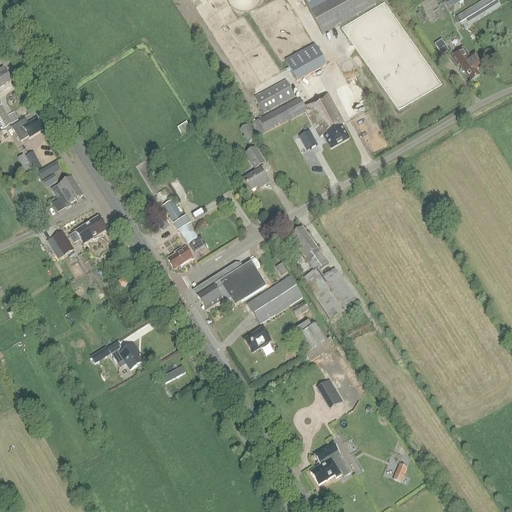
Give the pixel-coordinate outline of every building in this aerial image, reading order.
[(302,0),(310,12),(331,0),(302,0)] [(331,0),(310,12),(322,35),(375,6),(372,0),(331,0)] [(462,0),(445,0),(443,2),(448,9),(462,0)] [(496,0),(483,0),(455,18),(462,30),(500,7),(496,0)] [(449,52),(441,40),(433,45),(441,57),(449,52)] [(314,45),(285,61),(296,82),(326,66),(314,45)] [(471,81),(480,75),(476,70),(483,65),(475,53),(470,56),(463,47),(450,56),(457,66),(459,64),(471,81)] [(0,89),(11,82),(3,69),(0,70),(0,89)] [(265,116),(295,98),(285,81),(255,99),(265,116)] [(330,150),(348,140),(341,127),(345,125),(327,95),(305,107),(300,99),(250,127),(258,139),(288,121),(289,122),(303,114),(302,113),(305,111),(320,137),(322,136),(330,150)] [(8,116),(2,107),(0,107),(0,125),(3,130),(13,124),(8,116)] [(35,120),(28,124),(25,119),(11,128),(20,143),(28,138),(28,139),(42,131),(35,120)] [(190,122),(181,126),(183,132),(193,128),(190,122)] [(255,139),(247,125),(240,129),(248,143),(255,139)] [(311,150),(317,147),(309,133),(303,136),(311,150)] [(261,188),(268,184),(258,167),(263,164),(254,149),(244,155),(255,172),(241,181),(249,192),(259,185),(261,188)] [(41,167),(33,153),(25,158),(33,172),(41,167)] [(58,183),(53,175),(48,178),(52,185),(58,183)] [(61,185),(57,187),(63,197),(53,204),(59,213),(70,206),(69,205),(83,196),(72,178),(65,183),(64,182),(61,184),(61,185)] [(172,200),(162,206),(187,246),(190,244),(194,250),(200,246),(196,240),(198,239),(172,200)] [(170,227),(159,210),(150,215),(162,233),(170,227)] [(208,210),(198,214),(201,219),(210,215),(208,210)] [(83,246),(106,232),(98,218),(75,232),(76,233),(69,237),(73,245),(80,241),(83,246)] [(319,270),(328,264),(302,229),(290,238),(313,271),(302,279),(329,321),(357,303),(334,269),(323,276),(319,270)] [(73,251),(62,232),(46,242),(57,260),(73,251)] [(174,252),(175,254),(167,259),(173,269),(179,266),(180,268),(192,261),(185,248),(182,250),(181,248),(174,252)] [(195,294),(196,297),(205,311),(221,301),(223,304),(229,301),(234,308),(266,288),(250,264),(225,280),(221,274),(194,290),(195,294)] [(287,274),(281,265),(275,269),(281,277),(287,274)] [(258,324),(300,298),(288,278),(246,305),(258,324)] [(308,311),(304,303),(290,311),(295,319),(308,311)] [(330,340),(326,342),(316,326),(311,328),(308,323),(295,331),(308,352),(304,355),(310,364),(323,356),(325,356),(334,347),(330,340)] [(261,329),(243,340),(251,354),(270,342),(261,329)] [(117,365),(124,361),(130,371),(142,364),(135,353),(137,352),(133,345),(122,352),(117,344),(107,350),(105,348),(97,354),(102,361),(111,356),(117,365)] [(316,389),(323,400),(336,392),(329,381),(316,389)] [(334,477),(341,473),(332,458),(339,453),(332,442),(313,455),(319,466),(309,472),(317,485),(333,475),(334,477)] [(398,473),(403,476),(406,468),(401,466),(398,473)]
